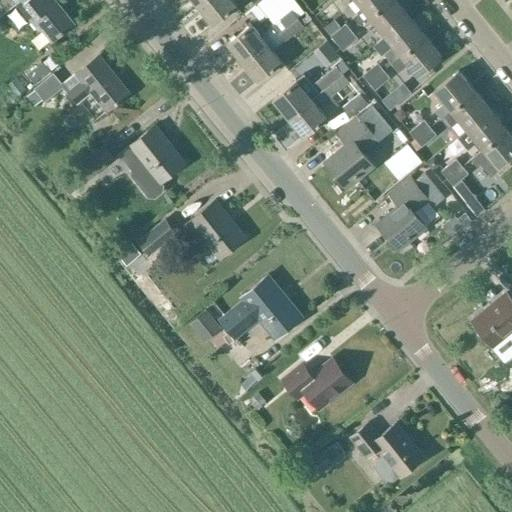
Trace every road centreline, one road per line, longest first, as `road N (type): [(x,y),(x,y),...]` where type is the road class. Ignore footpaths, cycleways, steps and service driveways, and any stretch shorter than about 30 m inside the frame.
road 1 (tertiary): [(395,316),(131,0)]
road 2 (tertiary): [(511,462),(395,316)]
road 3 (unclassified): [(395,316),(511,223)]
